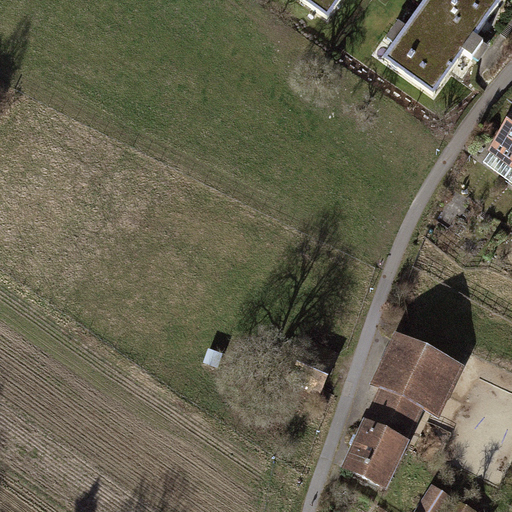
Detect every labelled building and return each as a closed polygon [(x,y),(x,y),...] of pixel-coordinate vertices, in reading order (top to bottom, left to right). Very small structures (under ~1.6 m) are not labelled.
[(298,0),(326,20),(340,0),(298,0)] [(474,39),(502,0),(427,0),(405,31),(409,34),(398,49),(394,46),(383,61),(432,96),(463,53),(471,59),(481,44),(474,39)] [(511,183),(511,122),(483,162),(511,183)] [(334,357),(307,345),(289,385),(316,397),(334,357)] [(404,347),(366,431),(403,447),(419,412),(433,418),(455,370),(404,347)] [(383,490),(403,447),(366,431),(361,442),(353,438),(349,446),(356,449),(345,472),(383,490)] [(431,489),(416,511),(470,511),(457,503),(450,511),(440,511),(448,500),(431,489)]
